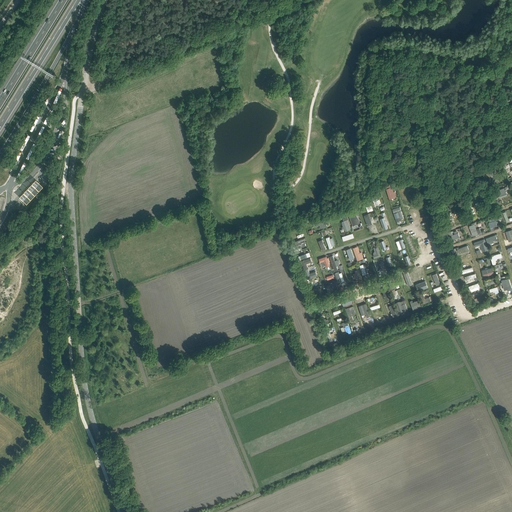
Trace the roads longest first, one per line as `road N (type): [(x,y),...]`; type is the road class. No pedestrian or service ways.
road 1 (tertiary): [(123,511),(83,383),(71,184),(103,0)]
road 2 (unknown): [(82,90),(285,0)]
road 3 (motorway): [(0,126),(76,0)]
